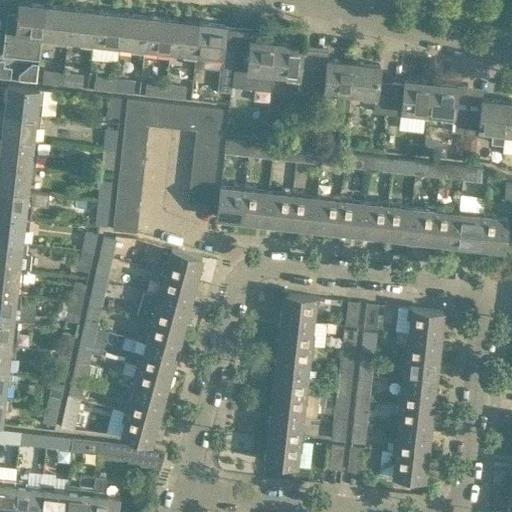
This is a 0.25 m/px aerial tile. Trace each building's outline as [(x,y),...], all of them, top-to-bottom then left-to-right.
[(45,3),(18,0),(17,12),(8,11),(3,53),(39,57),(42,35),(41,35),(45,3)] [(66,37),(67,37),(70,6),(45,3),(41,35),(42,35),(53,36),(53,41),(65,42),(66,37)] [(80,44),(92,45),(96,9),(70,6),(67,37),(80,39),(80,44)] [(118,48),(118,43),(121,11),(96,9),(92,45),(118,48)] [(143,51),(144,46),(143,46),(147,14),(121,11),(118,43),(131,44),(131,49),(143,51)] [(169,54),(169,49),(172,17),(147,14),(143,46),(144,46),(157,47),(156,52),(169,54)] [(194,57),(195,52),(194,52),(198,20),(172,17),(169,49),(183,50),(182,56),(194,57)] [(194,57),(193,65),(218,68),(216,90),(230,91),(231,84),(232,72),(235,48),(221,46),(224,23),(198,20),(194,52),(195,52),(194,57)] [(232,72),(231,84),(270,89),(271,76),(272,73),(275,40),(250,37),(248,49),(235,48),(232,72)] [(296,91),(309,92),(312,68),(298,66),(301,42),(275,40),(272,73),(285,75),(285,78),(297,79),(296,91)] [(118,48),(92,45),(91,56),(116,59),(118,48)] [(3,57),(0,56),(0,74),(9,75),(10,64),(2,63),(3,57)] [(312,68),(309,92),(323,94),(337,95),(335,107),(348,109),(349,97),(349,93),(353,60),(327,58),(325,69),(312,68)] [(30,59),(17,70),(16,76),(35,78),(37,61),(30,59)] [(373,110),(387,112),(389,89),(377,87),(379,63),(353,60),(349,93),(362,94),(362,98),(374,99),(373,110)] [(43,69),(42,82),(62,84),(63,71),(43,69)] [(63,71),(62,84),(81,86),(83,73),(63,71)] [(95,75),(93,87),(113,90),(114,77),(95,75)] [(114,77),(113,90),(133,92),(134,79),(114,77)] [(389,89),(387,112),(400,113),(426,116),(426,112),(430,80),(403,77),(402,90),(389,89)] [(146,80),(144,93),(164,95),(166,83),(146,80)] [(426,112),(426,116),(438,118),(451,119),(449,130),(464,132),(467,108),(454,107),(456,83),(430,80),(426,112)] [(7,83),(4,110),(36,113),(36,112),(38,99),(42,99),(43,87),(7,83)] [(166,83),(164,95),(184,98),(186,85),(166,83)] [(106,115),(118,116),(120,96),(108,95),(106,115)] [(160,125),(163,101),(127,97),(125,120),(149,123),(160,125)] [(467,108),(464,132),(477,133),(477,129),(491,131),(491,135),(503,137),(504,132),(507,100),(481,97),(479,110),(467,108)] [(163,101),(160,125),(172,126),(175,102),(163,101)] [(175,102),(172,126),(184,127),(187,104),(175,102)] [(187,104),(184,127),(196,129),(219,131),(220,120),(222,108),(198,105),(187,104)] [(4,110),(1,135),(33,139),(35,125),(39,125),(41,113),(36,112),(36,113),(4,110)] [(125,120),(123,132),(147,135),(149,123),(125,120)] [(104,128),(102,146),(115,148),(117,129),(104,128)] [(196,129),(194,140),(218,143),(219,131),(196,129)] [(123,132),(122,144),(146,147),(147,135),(123,132)] [(1,135),(0,144),(0,161),(30,165),(30,164),(32,150),(37,151),(38,139),(33,139),(1,135)] [(225,138),(223,150),(243,153),(244,140),(225,138)] [(194,140),(193,152),(216,155),(218,143),(194,140)] [(254,141),(253,154),(272,156),(273,143),(254,141)] [(273,143),(272,156),(291,158),(292,146),(273,143)] [(122,144),(120,156),(145,159),(146,147),(122,144)] [(115,148),(102,146),(100,168),(113,169),(115,148)] [(302,147),(300,159),(319,161),(321,149),(302,147)] [(321,149),(319,161),(338,163),(340,151),(321,149)] [(193,152),(192,164),(215,167),(216,155),(193,152)] [(349,152),(348,164),(367,167),(368,154),(349,152)] [(368,154),(367,167),(386,169),(387,156),(368,154)] [(120,156),(119,168),(143,171),(145,159),(120,156)] [(397,157),(396,170),(415,172),(416,159),(397,157)] [(416,159),(415,172),(434,174),(435,162),(416,159)] [(0,161),(0,187),(28,190),(29,176),(33,177),(35,164),(30,164),(30,165),(0,161)] [(445,163),(443,175),(462,177),(464,165),(445,163)] [(192,164),(190,176),(213,179),(215,167),(192,164)] [(464,165),(462,177),(481,179),(483,167),(464,165)] [(119,168),(118,180),(142,182),(143,171),(119,168)] [(190,176),(189,188),(212,191),(213,183),(213,179),(190,176)] [(99,179),(97,199),(109,200),(109,199),(111,180),(99,179)] [(118,180),(116,191),(140,194),(142,182),(118,180)] [(216,215),(240,218),(244,182),(234,181),(234,184),(219,183),(216,215)] [(511,181),(505,181),(503,199),(511,200),(511,181)] [(240,218),(264,220),(267,188),(255,187),(255,183),(244,182),(240,218)] [(264,220),(288,223),(291,187),(281,186),(280,190),(267,188),(264,220)] [(0,187),(0,213),(25,216),(25,215),(29,216),(30,203),(47,204),(48,192),(32,190),(28,190),(0,187)] [(288,223),(312,226),(316,194),(303,192),(303,189),(291,187),(288,223)] [(189,188),(187,200),(211,202),(212,191),(189,188)] [(116,191),(115,203),(139,206),(140,194),(116,191)] [(312,226),(336,228),(340,193),(328,191),(328,195),(316,194),(312,226)] [(336,228),(359,231),(363,199),(350,197),(350,194),(340,193),(336,228)] [(359,231),(383,233),(387,198),(376,197),(375,200),(363,199),(359,231)] [(383,233),(407,236),(410,204),(398,203),(399,200),(387,198),(383,233)] [(97,199),(95,218),(105,219),(107,220),(109,200),(97,199)] [(115,203),(113,215),(138,218),(139,206),(115,203)] [(407,236),(431,238),(435,204),(424,203),(424,206),(410,204),(407,236)] [(431,238),(455,241),(458,209),(445,208),(445,205),(435,204),(431,238)] [(455,241),(479,243),(482,208),(470,207),(470,210),(458,209),(455,241)] [(482,208),(479,243),(503,246),(506,214),(493,213),(493,210),(482,208)] [(0,213),(0,239),(22,242),(22,241),(23,228),(28,228),(29,216),(25,215),(25,216),(0,213)] [(113,215),(112,227),(116,227),(136,230),(138,218),(113,215)] [(86,229),(81,248),(93,251),(97,232),(96,231),(86,229)] [(103,234),(99,253),(111,256),(115,237),(114,237),(103,234)] [(0,239),(0,265),(19,267),(23,267),(29,268),(31,255),(25,254),(26,241),(22,241),(22,242),(0,239)] [(163,259),(160,269),(195,279),(201,256),(171,247),(167,260),(163,259)] [(81,248),(77,268),(89,270),(93,251),(81,248)] [(97,258),(93,277),(106,280),(110,261),(97,258)] [(0,265),(0,291),(16,293),(16,292),(17,278),(22,279),(23,267),(19,267),(0,265)] [(161,281),(158,293),(188,302),(195,279),(160,269),(158,280),(161,281)] [(93,277),(89,296),(101,299),(106,280),(93,277)] [(74,280),(70,299),(82,302),(86,282),(74,280)] [(139,302),(136,312),(148,315),(182,325),(188,302),(158,293),(143,289),(139,302)] [(0,291),(0,317),(13,319),(13,318),(14,304),(19,305),(20,292),(16,292),(16,293),(0,291)] [(283,291),(280,315),(312,319),(313,307),(317,307),(318,295),(283,291)] [(359,300),(346,298),(343,322),(357,324),(359,300)] [(70,299),(66,319),(77,321),(82,302),(70,299)] [(366,301),(363,325),(376,327),(378,302),(366,301)] [(87,305),(83,324),(95,327),(99,308),(87,305)] [(409,317),(408,329),(439,333),(442,309),(406,305),(405,317),(409,317)] [(149,327),(145,340),(176,348),(182,325),(148,315),(145,325),(149,327)] [(280,315),(277,339),(313,343),(314,332),(311,331),(312,319),(280,315)] [(0,317),(0,343),(10,344),(12,330),(16,330),(17,318),(13,318),(13,319),(0,317)] [(83,324),(79,343),(91,345),(95,327),(83,324)] [(344,328),(342,347),(354,348),(356,329),(344,328)] [(402,342),(401,353),(436,357),(439,333),(408,329),(406,342),(402,342)] [(53,339),(51,348),(59,350),(70,352),(75,333),(63,330),(60,341),(53,339)] [(363,330),(360,349),(373,350),(375,331),(363,330)] [(277,339),(275,363),(307,367),(308,354),(311,355),(313,343),(277,339)] [(138,350),(135,362),(169,371),(176,348),(145,340),(142,351),(138,350)] [(0,343),(0,368),(7,370),(9,355),(13,356),(15,344),(10,344),(0,343)] [(342,347),(340,366),(352,367),(354,348),(342,347)] [(360,349),(358,368),(371,369),(373,350),(360,349)] [(59,350),(54,369),(66,372),(70,352),(59,350)] [(77,352),(72,371),(85,374),(89,355),(77,352)] [(403,365),(402,377),(433,381),(436,357),(401,353),(399,364),(403,365)] [(136,372),(132,386),(163,394),(169,371),(135,362),(132,371),(136,372)] [(275,363),(272,387),(307,391),(308,380),(305,380),(307,367),(275,363)] [(0,368),(0,395),(4,396),(4,395),(6,381),(11,382),(12,370),(7,370),(0,368)] [(72,371),(68,389),(80,392),(85,374),(72,371)] [(339,375),(336,395),(349,396),(351,377),(339,375)] [(357,377),(355,397),(368,398),(370,379),(357,377)] [(396,390),(395,401),(431,405),(433,381),(402,377),(400,390),(396,390)] [(52,381),(47,400),(59,403),(63,384),(52,381)] [(125,398),(122,408),(157,417),(163,394),(132,386),(129,399),(125,398)] [(272,387),(269,411),(301,414),(302,402),(306,403),(307,391),(272,387)] [(4,396),(0,395),(0,421),(1,422),(3,407),(8,407),(9,395),(4,395),(4,396)] [(336,395),(334,414),(347,415),(349,396),(336,395)] [(355,397),(353,416),(366,417),(368,398),(355,397)] [(47,400),(43,420),(55,423),(59,403),(47,400)] [(398,413),(396,425),(428,429),(431,405),(395,401),(394,412),(398,413)] [(64,406),(60,425),(72,428),(73,427),(77,409),(64,406)] [(157,417),(122,408),(119,418),(123,419),(120,432),(131,435),(150,441),(157,417)] [(269,411),(266,435),(301,439),(303,427),(300,427),(301,414),(269,411)] [(334,418),(332,438),(344,439),(346,420),(334,418)] [(352,420),(350,440),(363,441),(365,422),(352,420)] [(391,437),(390,448),(425,452),(428,429),(396,425),(395,437),(391,437)] [(1,441),(19,443),(20,429),(3,427),(1,441)] [(20,429),(19,443),(40,446),(42,432),(20,429)] [(52,447),(70,449),(72,435),(54,433),(52,447)] [(72,435),(70,449),(83,450),(84,437),(72,435)] [(301,439),(266,435),(264,459),(296,462),(297,449),(300,449),(301,439)] [(97,450),(122,453),(124,441),(98,438),(97,450)] [(331,442),(328,467),(341,468),(344,444),(331,442)] [(350,444),(347,469),(360,470),(363,446),(350,444)] [(383,448),(382,459),(389,460),(392,460),(391,473),(422,477),(425,452),(390,448),(383,448)] [(0,511),(12,511),(16,482),(15,482),(15,478),(16,467),(0,465),(0,511)] [(93,491),(90,511),(117,511),(119,494),(104,492),(106,475),(93,474),(91,485),(91,491),(93,491)] [(12,511),(38,511),(42,485),(40,485),(26,483),(27,480),(15,478),(15,482),(16,482),(12,511)] [(38,511),(64,511),(67,488),(65,488),(52,486),(52,482),(41,481),(40,485),(42,485),(38,511)] [(67,488),(64,511),(90,511),(93,491),(91,491),(91,487),(91,485),(66,482),(65,488),(67,488)]
